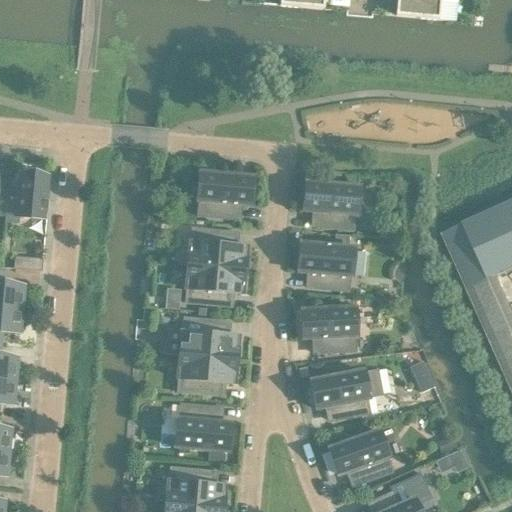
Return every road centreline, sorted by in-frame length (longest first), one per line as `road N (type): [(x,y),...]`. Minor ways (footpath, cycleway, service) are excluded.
road 1 (residential): [(44,511),(77,136)]
road 2 (residential): [(265,384),(279,176),(273,156)]
road 3 (residential): [(77,136),(273,156)]
road 4 (residential): [(322,511),(265,384)]
road 5 (residential): [(250,511),(265,384)]
